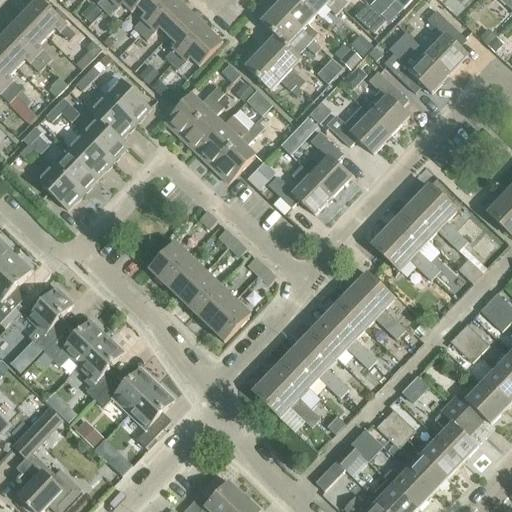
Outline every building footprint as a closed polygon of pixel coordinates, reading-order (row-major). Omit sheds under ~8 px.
[(102,14),(105,17),(118,0),(104,0),(96,9),(93,5),(82,16),(91,25),(102,14)] [(131,17),(137,11),(145,0),(118,0),(105,17),(110,22),(119,12),(119,13),(123,9),(131,17)] [(134,33),(139,38),(173,2),(171,0),(145,0),(137,11),(145,19),(141,23),(142,24),(133,32),(134,33)] [(296,0),(280,0),(273,8),(312,44),(313,43),(317,39),(307,29),(317,19),(296,0)] [(326,0),(296,0),(317,19),(326,9),(337,18),(341,13),(326,0)] [(326,0),(341,13),(347,8),(338,0),(326,0)] [(388,0),(402,12),(406,8),(413,0),(388,0)] [(511,0),(498,0),(498,1),(511,14),(511,0)] [(159,33),(168,42),(191,19),(173,2),(139,38),(145,45),(147,46),(155,36),(155,37),(159,33)] [(39,4),(24,20),(47,42),(55,34),(59,38),(60,37),(69,46),(75,40),(66,30),(39,4)] [(379,15),(390,25),(400,15),(389,4),(379,15)] [(273,8),(257,25),(272,38),(286,51),(296,61),(305,52),(307,50),(315,57),(322,51),(313,43),(312,44),(273,8)] [(439,47),(429,57),(428,58),(449,78),(468,59),(460,50),(467,42),(460,36),(437,14),(428,23),(438,33),(432,40),(439,47)] [(164,63),(172,70),(206,34),(191,19),(168,42),(176,50),(172,54),(173,54),(164,63)] [(24,20),(9,35),(45,70),(52,64),(43,55),(43,54),(39,50),(47,42),(24,20)] [(489,31),(481,39),(489,47),(498,39),(489,31)] [(206,34),(172,70),(177,76),(185,67),(186,67),(190,63),(199,72),(221,49),(206,34)] [(9,35),(0,43),(0,54),(17,72),(25,64),(30,69),(30,68),(39,77),(45,70),(9,35)] [(351,48),(364,60),(374,49),(361,37),(351,48)] [(272,38),(257,54),(296,90),(297,89),(300,91),(306,86),(294,72),(301,65),(286,51),(272,38)] [(498,39),(489,47),(496,55),(505,46),(498,39)] [(89,47),(88,54),(94,60),(102,51),(93,43),(89,47)] [(428,58),(429,57),(422,50),(415,58),(407,56),(401,63),(395,58),(385,68),(415,97),(424,88),(432,96),(449,78),(428,58)] [(340,63),(351,74),(363,62),(351,52),(340,63)] [(373,53),(368,58),(376,66),(381,60),(380,60),(373,53)] [(0,54),(0,85),(15,101),(17,99),(22,94),(13,85),(14,85),(9,80),(17,72),(0,54)] [(75,65),(82,72),(93,61),(86,54),(75,65)] [(296,90),(257,54),(242,69),(270,96),(281,85),(297,99),(302,94),(300,91),(297,89),(296,90)] [(107,58),(98,66),(104,72),(112,65),(113,63),(107,58)] [(331,63),(323,72),(334,82),(342,73),(331,63)] [(149,68),(139,78),(149,86),(158,76),(149,68)] [(94,70),(85,80),(92,86),(101,76),(94,70)] [(379,109),(370,118),(391,139),(410,120),(402,111),(409,104),(402,97),(379,75),(369,84),(381,95),(372,103),(379,109)] [(346,83),(343,87),(351,94),(354,90),(360,85),(352,77),(346,83)] [(92,86),(85,80),(77,88),(83,94),(92,86)] [(53,90),(50,93),(56,99),(59,96),(67,88),(59,81),(52,89),(53,90)] [(158,82),(151,90),(166,104),(173,96),(158,82)] [(123,84),(107,100),(136,128),(151,112),(123,84)] [(0,85),(0,99),(0,100),(1,99),(9,108),(15,101),(0,85)] [(236,96),(245,105),(255,94),(246,85),(236,96)] [(165,129),(181,143),(217,106),(224,98),(217,92),(201,109),(192,100),(165,129)] [(92,116),(99,123),(121,143),(136,128),(107,100),(92,116)] [(64,101),(55,110),(62,116),(70,108),(64,101)] [(264,102),(254,112),(261,120),(272,109),(264,102)] [(310,117),(309,118),(319,128),(331,115),(321,105),(310,117)] [(181,143),(197,157),(224,129),(215,121),(224,112),(217,106),(181,143)] [(62,116),(55,110),(47,120),(53,125),(62,116)] [(25,111),(19,117),(29,127),(35,121),(25,111)] [(197,157),(213,172),(248,134),(249,133),(234,118),(224,129),(197,157)] [(391,139),(370,118),(353,135),(336,119),(328,128),(351,150),(357,142),(373,158),(391,139)] [(99,123),(85,138),(114,166),(129,149),(121,143),(99,123)] [(248,134),(213,172),(229,187),(256,158),(247,150),(264,131),(258,125),(250,133),(249,133),(248,134)] [(23,143),(29,148),(30,149),(31,148),(39,140),(32,134),(23,143)] [(322,168),(312,179),(333,199),(352,180),(336,165),(343,157),(321,135),(312,144),(323,155),(316,162),(322,168)] [(85,138),(70,154),(99,181),(114,166),(85,138)] [(30,149),(29,148),(20,158),(21,158),(27,164),(37,153),(31,148),(30,149)] [(70,154),(55,170),(83,197),(99,181),(70,154)] [(278,179),(269,188),(292,211),(300,203),(315,218),(333,199),(312,179),(306,173),(302,169),(292,179),(302,189),(296,196),(278,179)] [(83,197),(55,170),(39,186),(68,214),(83,197)] [(431,188),(417,203),(463,250),(468,245),(447,225),(457,214),(431,188)] [(511,207),(504,200),(489,216),(511,238),(511,207)] [(417,203),(402,219),(429,245),(438,235),(459,254),(483,277),(487,272),(463,250),(417,203)] [(200,222),(201,222),(211,232),(219,225),(207,214),(200,222)] [(402,219),(389,232),(435,279),(439,274),(419,255),(429,245),(402,219)] [(435,279),(389,232),(374,248),(401,274),(411,264),(431,283),(435,279)] [(220,240),(231,250),(238,243),(227,233),(220,240)] [(238,243),(231,250),(241,260),(248,253),(238,243)] [(0,271),(13,258),(0,245),(0,271)] [(150,273),(167,290),(190,262),(175,247),(150,273)] [(0,326),(0,327),(19,307),(25,301),(16,292),(32,276),(13,258),(0,271),(0,326)] [(250,268),(261,279),(267,271),(257,261),(250,268)] [(167,290),(181,303),(205,276),(190,262),(167,290)] [(267,271),(261,279),(271,289),(278,282),(267,271)] [(181,303),(197,319),(221,291),(205,276),(181,303)] [(368,276),(353,293),(400,338),(405,333),(385,313),(395,302),(368,276)] [(29,340),(45,356),(63,338),(54,329),(74,308),(57,291),(28,321),(38,331),(29,340)] [(197,319),(210,331),(235,304),(221,291),(197,319)] [(353,293),(340,306),(366,333),(375,323),(396,343),(400,338),(353,293)] [(511,311),(498,297),(489,306),(510,326),(511,323),(511,311)] [(235,304),(210,331),(224,345),(249,318),(235,304)] [(340,306),(325,321),(372,367),(377,363),(356,343),(366,333),(340,306)] [(510,326),(489,306),(481,315),(501,335),(510,326)] [(325,321),(310,337),(337,363),(347,353),(367,372),(372,367),(325,321)] [(63,338),(45,356),(53,364),(60,371),(69,361),(79,370),(107,340),(90,324),(70,345),(63,338)] [(467,328),(459,337),(480,358),(489,349),(467,328)] [(310,337),(296,352),(343,397),(349,392),(328,372),(337,363),(310,337)] [(480,358),(459,337),(451,346),(472,366),(480,358)] [(107,340),(79,370),(89,379),(84,384),(91,391),(86,395),(95,403),(113,385),(104,377),(124,356),(107,340)] [(296,352),(281,368),(309,392),(319,382),(339,402),(343,397),(296,352)] [(25,355),(16,365),(25,373),(34,363),(25,355)] [(511,357),(511,358),(497,373),(511,388),(511,357)] [(397,362),(387,372),(394,379),(398,375),(404,369),(397,362)] [(2,365),(0,367),(0,379),(8,371),(2,365)] [(281,368),(268,382),(315,427),(320,422),(299,402),(309,392),(281,368)] [(113,401),(129,418),(157,388),(141,372),(121,393),(113,385),(95,403),(103,411),(113,401)] [(511,388),(497,373),(481,389),(505,412),(511,405),(511,388)] [(417,380),(409,389),(420,399),(428,391),(417,380)] [(315,427),(268,382),(253,396),(281,422),(290,412),(311,432),(315,427)] [(157,388),(129,418),(146,433),(137,443),(145,451),(163,433),(154,425),(174,404),(157,388)] [(458,397),(450,406),(471,427),(479,418),(490,428),(505,412),(481,389),(466,405),(458,397)] [(446,434),(437,443),(462,467),(477,450),(463,436),(471,427),(450,406),(441,415),(433,422),(446,434)] [(70,412),(63,419),(71,427),(78,419),(70,412)] [(26,462),(16,472),(23,478),(17,484),(27,493),(19,501),(30,511),(45,511),(49,508),(52,511),(65,511),(83,494),(62,473),(56,479),(33,457),(63,425),(50,413),(14,451),(26,462)] [(393,414),(385,422),(407,443),(415,434),(393,414)] [(339,420),(329,430),(338,438),(345,430),(347,428),(339,420)] [(407,443),(385,422),(377,431),(398,451),(407,443)] [(86,424),(76,434),(94,451),(103,441),(86,424)] [(362,439),(350,451),(360,459),(360,458),(368,466),(369,467),(384,451),(366,434),(362,439)] [(423,458),(422,458),(447,482),(462,467),(437,443),(430,450),(423,444),(416,451),(423,458)] [(350,451),(336,465),(345,474),(360,459),(350,451)] [(415,466),(407,473),(432,497),(447,482),(422,458),(415,452),(408,459),(415,466)] [(119,458),(109,469),(123,482),(133,471),(119,458)] [(336,466),(316,487),(324,495),(344,474),(336,466)] [(391,475),(384,482),(387,484),(415,511),(417,511),(432,497),(407,473),(399,482),(391,475)] [(415,511),(387,484),(372,500),(377,505),(384,511),(415,511)] [(233,511),(245,500),(229,485),(211,505),(202,496),(187,511),(233,511)] [(258,511),(245,500),(233,511),(258,511)] [(367,511),(355,500),(344,511),(343,511),(384,511),(377,505),(370,511),(367,511)]
